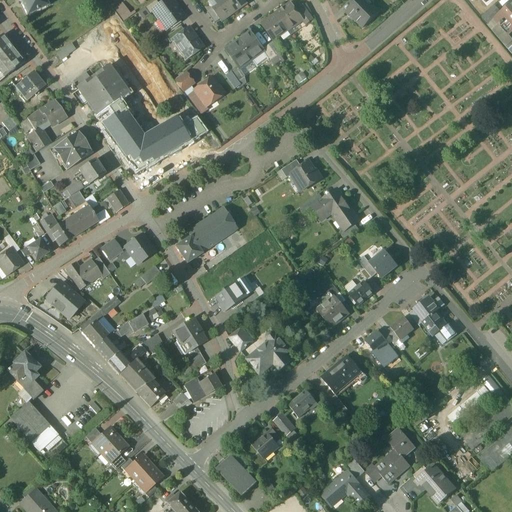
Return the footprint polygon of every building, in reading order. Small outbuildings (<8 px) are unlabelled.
[(19,0),(27,16),(48,6),(44,0),(19,0)] [(153,12),(166,30),(183,18),(170,0),(166,0),(159,5),(152,11),(153,12)] [(227,16),(233,12),(224,0),(214,0),(214,1),(217,5),(212,9),(219,20),(222,23),(228,19),(227,16)] [(224,0),(233,12),(240,7),(241,9),(248,5),(245,0),(244,0),(224,0)] [(350,0),(341,9),(346,13),(355,3),(352,0),(350,0)] [(350,17),(362,29),(379,13),(371,6),(369,8),(360,0),(358,0),(355,3),(346,13),(350,17)] [(144,9),(149,15),(153,12),(152,11),(159,5),(156,1),(144,9)] [(494,19),(506,33),(511,27),(511,2),(501,13),(498,15),(494,19)] [(131,16),(122,3),(114,9),(123,22),(131,16)] [(290,4),(275,15),(287,32),(288,32),(287,30),(293,25),(294,27),(302,22),(302,21),(295,11),(290,4)] [(494,6),(492,8),(498,15),(501,13),(494,6)] [(302,22),(304,24),(310,20),(301,7),(295,11),(302,21),(302,22)] [(494,19),(498,15),(492,8),(481,18),(487,25),(494,19)] [(149,15),(144,9),(138,13),(142,20),(149,15)] [(207,13),(214,24),(219,20),(212,9),(207,13)] [(287,33),(287,32),(275,15),(261,25),(274,42),(281,37),(281,36),(280,35),(285,31),(287,33)] [(506,33),(494,19),(487,25),(501,42),(509,36),(506,33)] [(297,31),(294,27),(293,25),(287,30),(288,32),(287,32),(291,36),(297,31)] [(166,38),(170,43),(172,42),(172,41),(184,32),(181,27),(166,38)] [(181,56),(185,62),(196,54),(195,53),(202,48),(193,34),(191,36),(187,30),(184,32),(172,41),(172,42),(182,55),(181,56)] [(287,33),(281,36),(281,37),(284,41),(291,36),(287,32),(287,33)] [(238,41),(238,42),(251,60),(263,52),(264,51),(263,50),(259,44),(259,43),(256,39),(255,39),(250,33),(242,39),(243,39),(239,42),(238,41)] [(0,57),(11,49),(13,47),(3,35),(0,37),(0,57)] [(511,45),(511,39),(509,36),(501,42),(508,50),(511,45)] [(240,69),(251,60),(238,42),(238,43),(234,46),(234,45),(226,51),(230,56),(229,58),(232,62),(234,62),(238,68),(239,69),(240,69)] [(274,42),(269,45),(263,50),(264,51),(263,52),(268,58),(270,62),(277,57),(282,53),(274,42)] [(71,44),(56,55),(61,61),(69,56),(68,55),(76,50),(71,44)] [(0,81),(23,64),(11,49),(0,57),(0,81)] [(263,52),(251,60),(256,67),(268,58),(263,52)] [(277,57),(270,62),(274,66),(280,62),(277,57)] [(256,67),(251,60),(240,69),(244,76),(256,67)] [(97,117),(99,116),(101,114),(118,102),(126,96),(126,97),(128,96),(108,67),(94,77),(95,78),(92,80),(91,79),(90,80),(77,89),(88,104),(89,103),(93,108),(95,106),(96,109),(95,110),(93,111),(97,117)] [(231,72),(238,82),(245,78),(245,77),(244,76),(240,69),(239,69),(238,68),(231,72)] [(238,82),(231,72),(225,77),(234,89),(241,85),(238,82)] [(21,95),(27,102),(44,87),(33,73),(16,86),(22,94),(21,95)] [(72,82),(77,89),(90,80),(85,73),(72,82)] [(174,81),(182,93),(191,87),(194,85),(186,73),(174,81)] [(302,73),(293,79),(298,85),(307,79),(302,73)] [(194,91),(204,105),(222,93),(211,78),(194,91)] [(17,97),(21,95),(22,94),(16,86),(11,90),(17,97)] [(204,105),(194,91),(191,87),(182,93),(198,115),(206,109),(204,105)] [(54,101),(39,111),(42,117),(43,116),(50,127),(53,124),(55,126),(67,119),(54,101)] [(142,138),(118,102),(101,114),(107,122),(100,127),(133,176),(197,139),(196,138),(204,133),(195,121),(188,125),(186,122),(179,126),(175,120),(142,138)] [(42,132),(50,127),(43,116),(42,117),(39,111),(27,120),(35,132),(40,129),(42,132)] [(1,123),(9,133),(18,125),(11,116),(1,123)] [(27,137),(32,145),(45,136),(42,132),(40,129),(35,132),(27,137)] [(53,150),(67,171),(92,155),(78,134),(53,150)] [(50,145),(45,136),(32,145),(37,153),(50,145)] [(20,156),(23,161),(33,155),(30,150),(20,156)] [(23,161),(29,172),(40,165),(34,155),(23,161)] [(80,173),(89,186),(105,175),(95,160),(78,171),(80,173)] [(281,171),(286,179),(291,176),(291,175),(301,169),(296,161),(281,171)] [(298,180),(305,190),(321,180),(316,171),(315,172),(309,164),(301,169),(291,175),(291,176),(294,181),(295,182),(298,180)] [(282,182),(286,179),(281,171),(277,174),(282,182)] [(78,183),(66,191),(70,197),(79,192),(89,186),(80,173),(74,176),(78,183)] [(298,180),(295,182),(301,192),(305,190),(298,180)] [(296,196),(301,192),(295,182),(294,181),(289,185),(296,196)] [(40,189),(43,194),(53,187),(50,182),(40,189)] [(112,208),(116,213),(128,205),(118,191),(107,199),(112,208)] [(333,215),(344,232),(355,225),(358,223),(336,191),(323,200),(312,208),(321,221),(331,215),(333,215)] [(80,194),(79,192),(70,197),(68,198),(70,201),(80,194)] [(70,201),(75,209),(85,203),(84,201),(80,194),(70,201)] [(92,195),(84,201),(85,203),(88,207),(90,211),(99,206),(92,195)] [(312,208),(323,200),(319,195),(299,208),(303,214),(312,208)] [(247,197),(243,200),(247,206),(252,204),(247,197)] [(112,208),(107,199),(103,202),(103,203),(107,208),(109,210),(112,208)] [(53,207),(59,217),(65,212),(60,203),(53,207)] [(88,207),(85,203),(75,209),(66,215),(69,219),(88,207)] [(90,211),(94,217),(104,210),(107,208),(103,203),(99,206),(90,211)] [(90,211),(88,207),(69,219),(79,235),(98,223),(94,217),(90,211)] [(256,207),(250,211),(254,217),(260,213),(256,207)] [(190,238),(201,254),(237,229),(224,208),(197,225),(201,230),(190,238)] [(94,217),(98,223),(100,226),(110,219),(104,210),(94,217)] [(74,238),(79,235),(69,219),(66,215),(63,221),(64,222),(74,238)] [(47,234),(49,232),(57,227),(50,217),(41,223),(47,234)] [(64,222),(57,227),(49,232),(59,247),(74,238),(64,222)] [(187,232),(190,238),(201,230),(197,225),(187,232)] [(355,225),(344,232),(341,235),(344,240),(358,230),(355,225)] [(33,229),(39,238),(44,235),(38,226),(33,229)] [(4,240),(15,254),(19,251),(9,236),(4,240)] [(137,264),(137,265),(154,253),(148,245),(147,245),(140,237),(125,248),(132,257),(137,264)] [(175,248),(186,264),(201,255),(201,254),(190,238),(175,248)] [(349,239),(344,243),(349,250),(355,246),(349,239)] [(26,248),(34,262),(49,254),(44,246),(43,246),(40,240),(26,248)] [(102,249),(109,260),(121,252),(113,241),(102,249)] [(0,266),(0,267),(7,276),(23,265),(11,249),(0,256),(0,266)] [(375,260),(384,252),(381,249),(373,256),(375,260)] [(376,275),(381,280),(388,275),(386,273),(395,267),(396,268),(396,267),(384,252),(375,260),(369,265),(368,265),(376,275)] [(130,269),(137,264),(132,257),(125,262),(130,269)] [(318,264),(323,268),(328,260),(322,257),(318,264)] [(100,277),(102,281),(110,275),(98,258),(91,263),(98,274),(100,277)] [(360,273),(367,282),(376,275),(368,265),(369,265),(363,258),(358,262),(364,269),(360,273)] [(65,270),(80,291),(90,284),(87,281),(98,274),(91,263),(90,261),(79,269),(75,263),(65,270)] [(112,264),(106,268),(111,274),(116,270),(112,264)] [(145,284),(146,285),(161,274),(155,267),(142,277),(141,278),(145,284)] [(386,273),(388,275),(396,268),(395,267),(386,273)] [(90,284),(100,277),(98,274),(87,281),(90,284)] [(141,278),(133,284),(138,290),(145,284),(141,278)] [(222,312),(225,313),(241,302),(249,296),(239,281),(215,298),(219,304),(219,307),(222,312)] [(343,289),(348,295),(349,294),(354,290),(357,288),(352,281),(343,289)] [(329,292),(333,298),(335,297),(339,293),(330,282),(324,286),(329,292)] [(348,295),(358,307),(373,294),(363,283),(357,288),(354,290),(356,293),(351,297),(349,294),(348,295)] [(51,304),(69,320),(83,303),(61,284),(48,298),(53,302),(51,304)] [(35,286),(27,295),(36,303),(44,295),(35,286)] [(241,302),(245,308),(259,299),(260,298),(255,291),(249,296),(241,302)] [(316,311),(331,330),(349,315),(342,305),(335,297),(333,298),(329,292),(317,302),(322,307),(316,311)] [(339,293),(335,297),(342,305),(346,302),(339,293)] [(95,322),(97,323),(103,318),(105,316),(120,303),(115,298),(100,310),(91,317),(77,329),(81,333),(95,322)] [(432,303),(438,311),(444,306),(438,298),(432,303)] [(409,314),(418,326),(422,324),(422,323),(437,312),(438,311),(432,303),(429,299),(409,314)] [(157,306),(154,308),(160,318),(163,315),(157,306)] [(154,308),(142,315),(148,325),(160,318),(154,308)] [(422,324),(433,338),(439,333),(447,327),(440,318),(441,317),(437,312),(422,323),(422,324)] [(133,333),(148,325),(142,315),(128,324),(133,333)] [(106,334),(113,329),(103,318),(97,323),(106,334)] [(398,338),(400,340),(399,339),(404,335),(405,336),(407,335),(413,330),(404,318),(391,328),(391,329),(398,338)] [(188,353),(188,354),(196,348),(205,343),(200,336),(202,335),(193,320),(173,333),(178,342),(180,341),(188,353)] [(81,333),(94,348),(106,337),(108,336),(106,334),(97,323),(95,322),(81,333)] [(128,324),(123,326),(128,333),(129,336),(133,333),(128,324)] [(445,340),(447,343),(457,336),(449,325),(447,327),(439,333),(445,340)] [(128,333),(123,326),(115,331),(108,336),(106,337),(111,343),(128,333)] [(229,339),(240,352),(245,349),(246,350),(248,348),(247,347),(252,343),(241,329),(229,339)] [(386,333),(393,342),(398,338),(391,329),(386,333)] [(275,337),(273,334),(271,333),(268,334),(267,337),(267,340),(269,342),(257,351),(259,352),(248,361),(247,360),(246,360),(259,376),(273,365),(276,368),(279,365),(282,369),(290,363),(285,356),(289,352),(276,336),(275,337)] [(374,353),(376,355),(388,346),(393,342),(386,333),(381,337),(378,333),(366,343),(374,353)] [(439,333),(433,338),(439,345),(445,340),(439,333)] [(400,340),(403,345),(410,339),(407,335),(405,336),(404,335),(399,339),(400,340)] [(149,353),(149,354),(156,350),(162,346),(160,341),(157,336),(143,343),(146,348),(149,353)] [(111,343),(106,337),(94,348),(107,363),(119,353),(111,343)] [(398,358),(388,346),(376,355),(374,353),(372,354),(380,364),(387,358),(391,363),(398,358)] [(131,353),(138,362),(145,356),(138,347),(131,353)] [(184,355),(188,361),(199,354),(200,354),(196,348),(188,354),(188,353),(184,355)] [(257,351),(247,360),(248,361),(259,352),(257,351)] [(124,359),(119,353),(107,363),(108,363),(118,375),(119,375),(135,361),(137,363),(138,362),(131,353),(124,359)] [(13,365),(14,366),(28,379),(29,378),(32,381),(33,381),(37,377),(34,374),(39,369),(33,362),(35,360),(29,355),(27,357),(24,354),(20,358),(19,357),(16,357),(13,360),(13,363),(14,364),(13,365)] [(188,361),(194,372),(206,365),(199,354),(188,361)] [(321,379),(336,398),(351,385),(350,383),(361,374),(347,358),(340,363),(342,366),(330,376),(327,374),(321,379)] [(154,381),(137,363),(135,361),(119,375),(136,392),(152,382),(154,381)] [(8,372),(24,389),(32,381),(29,378),(28,379),(14,366),(8,372)] [(213,376),(199,384),(196,379),(184,387),(187,393),(183,395),(188,400),(191,399),(194,404),(206,397),(220,389),(213,376)] [(476,456),(490,474),(511,456),(511,405),(504,395),(488,376),(479,383),(484,389),(492,399),(495,403),(457,433),(472,452),(500,428),(504,433),(476,456)] [(23,390),(31,399),(41,390),(33,381),(32,381),(24,389),(23,390)] [(164,395),(152,382),(136,392),(151,408),(164,395)] [(448,419),(456,429),(492,399),(484,389),(448,419)] [(28,402),(31,399),(23,390),(17,396),(25,404),(28,402)] [(43,392),(41,390),(31,399),(33,401),(43,392)] [(288,406),(299,419),(309,410),(310,412),(311,411),(309,409),(315,404),(317,406),(318,406),(306,391),(288,406)] [(172,402),(180,411),(192,404),(188,400),(183,395),(182,394),(172,402)] [(326,406),(336,418),(346,409),(336,398),(326,406)] [(32,442),(50,426),(33,409),(28,402),(25,404),(10,418),(32,442)] [(93,402),(89,406),(96,415),(101,411),(93,402)] [(405,420),(412,429),(435,413),(428,404),(405,420)] [(279,418),(291,433),(295,430),(282,415),(279,418)] [(273,422),(286,437),(291,433),(279,418),(273,422)] [(31,443),(40,452),(44,448),(58,436),(50,426),(32,442),(31,443)] [(85,438),(92,445),(94,444),(93,443),(101,436),(95,429),(85,438)] [(94,444),(102,453),(118,438),(110,429),(101,436),(93,443),(94,444)] [(268,434),(276,444),(280,441),(280,440),(281,440),(272,430),(268,434)] [(381,477),(387,485),(409,467),(402,459),(414,448),(401,432),(387,442),(397,454),(385,463),(384,461),(375,469),(374,469),(381,477)] [(268,434),(252,447),(258,454),(264,461),(264,460),(262,458),(271,451),(273,453),(279,448),(276,444),(268,434)] [(61,440),(58,436),(44,448),(48,452),(61,440)] [(127,448),(118,438),(102,453),(110,462),(111,463),(119,455),(127,448)] [(242,448),(251,460),(258,454),(252,447),(249,442),(242,448)] [(94,444),(92,445),(88,449),(97,458),(102,453),(94,444)] [(262,458),(264,460),(273,453),(271,451),(262,458)] [(235,454),(230,458),(242,471),(247,466),(235,454)] [(264,461),(258,454),(251,460),(260,470),(267,464),(264,460),(264,461)] [(125,463),(119,455),(111,463),(110,462),(109,464),(111,466),(116,471),(120,467),(125,473),(127,470),(134,464),(129,459),(125,463)] [(127,470),(137,481),(152,466),(148,461),(146,461),(142,456),(134,464),(127,470)] [(256,485),(242,471),(230,458),(217,470),(243,497),(256,485)] [(356,480),(364,473),(354,461),(346,468),(349,472),(356,480)] [(111,475),(116,471),(111,466),(106,470),(111,475)] [(157,472),(152,466),(137,481),(146,491),(146,492),(153,485),(161,478),(157,474),(157,472)] [(373,466),(364,473),(373,484),(381,477),(374,469),(375,469),(373,466)] [(413,476),(417,482),(428,472),(424,467),(413,476)] [(430,496),(438,505),(454,491),(436,470),(430,474),(422,482),(432,494),(430,496)] [(347,494),(359,508),(370,499),(355,481),(356,480),(349,472),(320,496),(331,508),(341,500),(338,496),(344,491),(347,494)] [(422,482),(430,474),(428,472),(417,482),(419,484),(422,482)] [(140,496),(144,493),(146,491),(137,481),(131,486),(140,496)] [(144,493),(148,499),(157,491),(153,485),(146,492),(146,491),(144,493)] [(21,495),(25,500),(35,490),(31,486),(21,495)] [(19,505),(25,511),(52,511),(41,499),(42,498),(35,490),(25,500),(19,505)] [(338,496),(341,500),(347,494),(344,491),(338,496)] [(173,511),(180,511),(189,505),(184,499),(179,493),(179,494),(179,493),(173,498),(171,496),(164,501),(167,504),(173,511)] [(135,502),(139,506),(145,502),(140,497),(135,502)]
